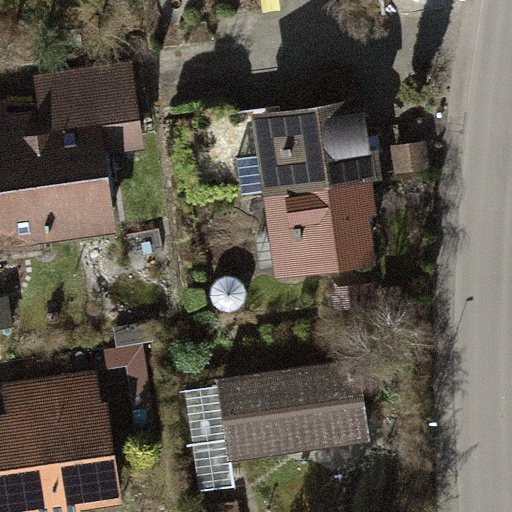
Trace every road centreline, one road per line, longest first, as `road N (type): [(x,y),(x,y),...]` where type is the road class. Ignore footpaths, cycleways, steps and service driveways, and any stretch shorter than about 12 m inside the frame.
road 1 (tertiary): [(498,511),(490,293),(511,61)]
road 2 (unknown): [(511,40),(185,49)]
